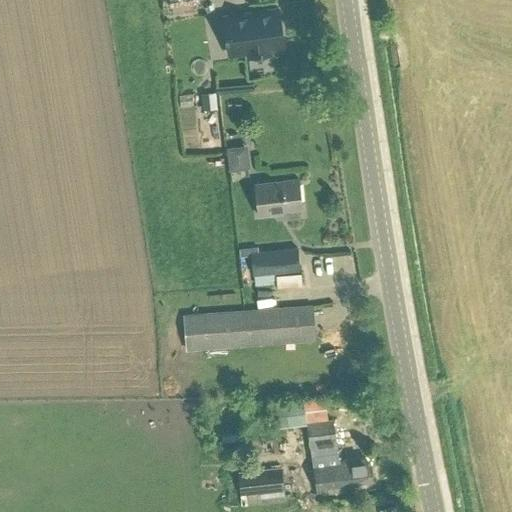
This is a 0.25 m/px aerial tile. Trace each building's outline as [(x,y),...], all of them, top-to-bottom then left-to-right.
[(228,17),(233,56),(246,54),(246,59),(268,56),(267,51),(282,49),(276,10),(228,17)] [(210,46),(209,33),(194,34),(195,47),(210,46)] [(214,93),(200,95),(202,110),(216,109),(214,93)] [(167,132),(167,146),(181,147),(182,132),(167,132)] [(298,178),(254,183),(258,216),(284,213),(285,219),(301,217),(300,209),(302,209),(298,178)] [(253,253),(252,250),(259,250),(258,245),(240,247),(241,254),(253,253)] [(259,250),(252,250),(253,253),(256,283),(277,281),(277,286),(302,283),(300,271),(276,274),(276,272),(300,269),(297,245),(259,250)] [(204,273),(205,290),(217,289),(216,272),(204,273)] [(186,346),(315,336),(312,300),(183,311),(186,346)] [(325,395),(275,401),(278,423),(303,420),(306,441),(308,440),(316,490),(344,487),(343,481),(372,478),(368,452),(340,455),(334,414),(327,415),(326,404),(325,395)] [(263,492),(284,490),(282,466),(238,471),(242,506),(264,503),(263,492)]
